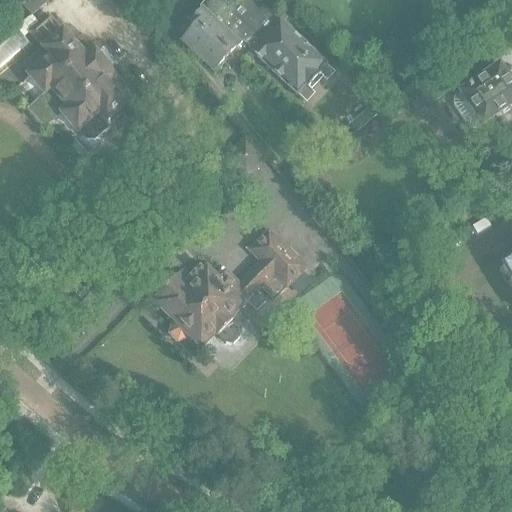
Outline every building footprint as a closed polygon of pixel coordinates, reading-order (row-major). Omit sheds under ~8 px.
[(16,0),(33,18),(53,0),(16,0)] [(252,53),(280,23),(265,9),(266,8),(257,0),(238,0),(230,9),(220,0),(216,0),(214,3),(207,3),(201,10),(202,16),(193,25),(197,29),(184,44),(214,72),(242,42),(252,51),(251,52),(252,53)] [(31,17),(16,30),(24,39),(29,34),(43,50),(23,67),(30,75),(28,77),(42,93),(49,87),(66,107),(60,113),(75,131),(76,130),(87,141),(96,141),(108,131),(103,119),(105,118),(113,119),(121,111),(120,104),(130,95),(108,70),(113,66),(102,53),(97,57),(86,45),(78,53),(47,17),(39,25),(31,17)] [(280,23),(252,53),(298,96),(326,66),(280,23)] [(436,73),(450,94),(471,79),(458,61),(439,74),(438,71),(436,73)] [(511,107),(511,84),(500,67),(461,94),(483,127),(511,107)] [(430,108),(450,94),(436,73),(414,87),(430,108)] [(247,182),(267,160),(246,140),(225,161),(247,182)] [(313,285),(303,275),(307,271),(267,231),(247,251),(259,263),(236,286),(223,273),(215,281),(198,264),(188,274),(166,252),(152,266),(170,284),(156,297),(160,301),(157,304),(176,323),(169,330),(181,341),(188,334),(201,348),(215,333),(219,338),(227,339),(234,331),(232,321),(229,319),(260,288),(275,303),(288,289),(289,289),(290,288),(300,298),(313,285)] [(511,263),(503,269),(511,282),(511,263)] [(435,455),(431,471),(447,475),(451,459),(435,455)]
